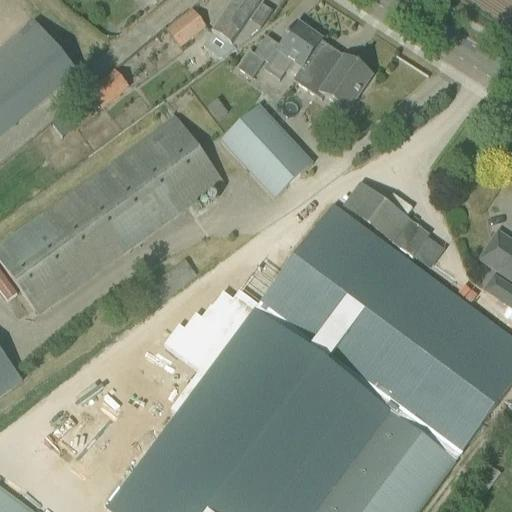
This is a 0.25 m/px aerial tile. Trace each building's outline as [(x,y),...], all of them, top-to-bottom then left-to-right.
[(235,0),(232,6),(211,37),(230,50),(252,19),(263,3),(259,0),(235,0)] [(165,33),(179,51),(205,31),(192,13),(165,33)] [(291,66),(300,72),(311,56),(313,57),(322,43),(296,26),(276,55),(277,56),(264,75),(278,84),(291,66)] [(0,141),(77,77),(35,27),(0,56),(0,141)] [(311,56),(300,72),(301,73),(293,84),(321,103),(323,101),(346,116),(372,78),(344,58),(334,72),(313,57),(311,56)] [(242,76),(253,83),(264,66),(253,59),(242,76)] [(113,74),(89,94),(102,113),(128,91),(113,74)] [(216,102),(207,108),(216,121),(226,114),(216,102)] [(220,144),(274,202),(312,167),(258,109),(220,144)] [(72,142),(87,160),(122,131),(106,113),(72,142)] [(0,247),(0,266),(38,320),(223,186),(175,120),(0,247)] [(262,317),(313,355),(334,327),(336,328),(341,322),(339,320),(395,246),(412,260),(429,238),(360,186),(262,317)] [(511,245),(497,235),(478,264),(511,286),(511,245)] [(336,328),(215,492),(241,511),(307,511),(455,314),(428,293),(438,279),(412,260),(396,247),(341,322),(336,328)] [(486,294),(504,306),(511,293),(511,292),(495,281),(486,294)] [(126,353),(170,414),(265,344),(219,284),(126,353)] [(402,425),(449,459),(511,373),(511,329),(509,327),(497,344),(474,327),(402,425)] [(0,399),(21,384),(0,354),(0,399)] [(161,481),(198,509),(293,382),(255,355),(161,481)] [(29,383),(37,386),(49,363),(43,360),(36,374),(33,373),(29,383)] [(155,413),(164,406),(137,372),(128,380),(155,413)] [(0,511),(418,511),(455,463),(449,459),(402,425),(388,415),(316,511),(25,511),(0,493),(0,511)]
